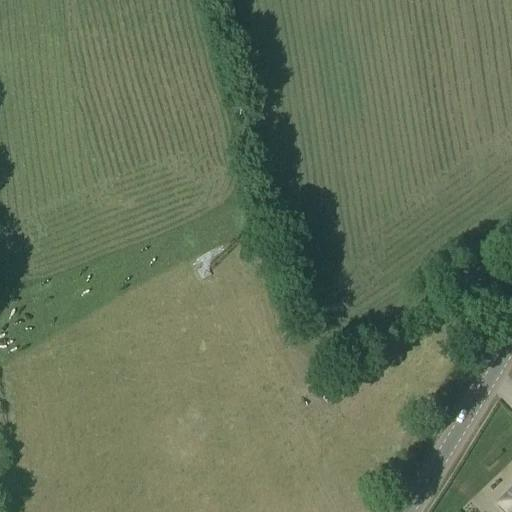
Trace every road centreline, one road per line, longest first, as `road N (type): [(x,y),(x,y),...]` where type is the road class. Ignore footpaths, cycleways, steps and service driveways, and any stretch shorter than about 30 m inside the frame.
road 1 (track): [(511,256),(347,374)]
road 2 (tertiary): [(410,511),(511,344)]
